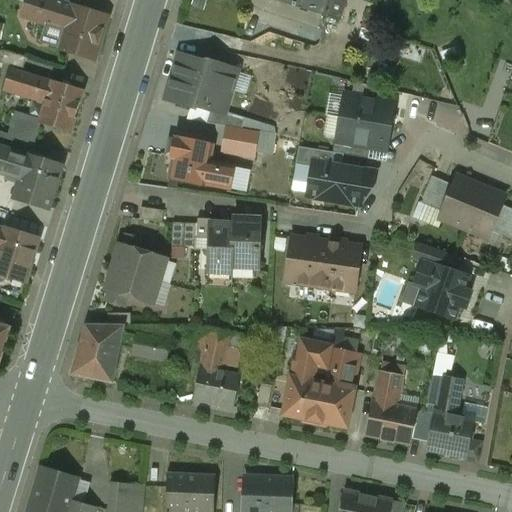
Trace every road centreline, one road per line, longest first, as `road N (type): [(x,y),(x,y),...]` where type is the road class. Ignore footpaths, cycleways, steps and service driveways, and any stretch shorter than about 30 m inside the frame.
road 1 (residential): [(29,394),(511,496)]
road 2 (secondary): [(150,0),(29,394)]
